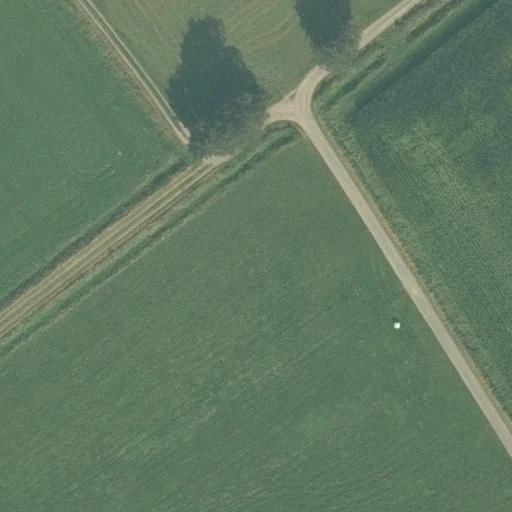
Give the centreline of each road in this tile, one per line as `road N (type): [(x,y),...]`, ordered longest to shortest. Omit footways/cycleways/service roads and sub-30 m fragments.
road 1 (track): [(290,96),(511,450)]
road 2 (track): [(203,160),(411,0)]
road 3 (track): [(0,319),(203,160)]
road 4 (track): [(76,0),(203,160)]
